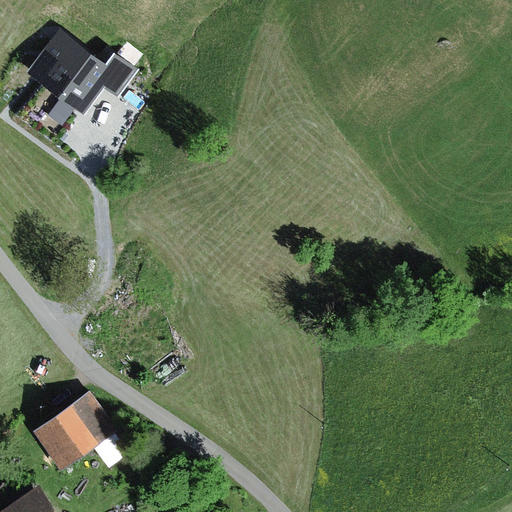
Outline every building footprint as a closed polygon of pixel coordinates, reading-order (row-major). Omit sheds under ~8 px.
[(108,64),(63,32),(34,71),(87,109),(103,87),(114,95),(137,64),(117,50),(108,64)] [(132,293),(81,332),(112,371),(121,364),(137,385),(178,353),(132,293)] [(89,393),(31,434),(60,474),(117,433),(89,393)] [(115,436),(94,451),(107,469),(128,453),(115,436)] [(54,511),(38,487),(0,511),(54,511)]
